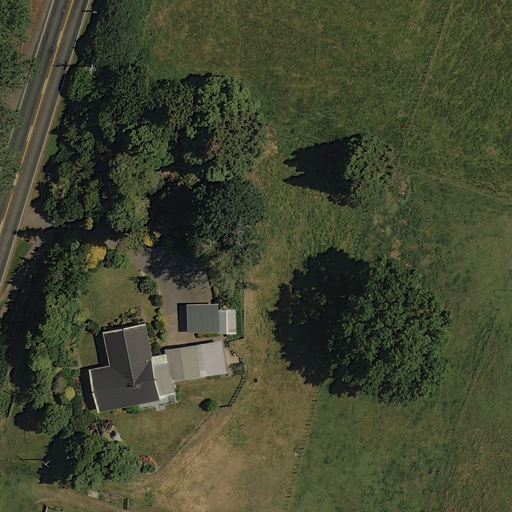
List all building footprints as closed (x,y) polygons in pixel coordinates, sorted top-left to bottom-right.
[(219,336),(220,307),(220,299),(189,298),(188,335),(219,336)] [(220,307),(219,336),(241,337),(242,307),(220,307)] [(155,366),(147,324),(105,332),(111,364),(90,368),(98,412),(177,397),(170,364),(155,366)] [(196,345),(202,376),(230,371),(224,340),(196,345)] [(202,376),(196,345),(171,350),(177,381),(202,376)]
